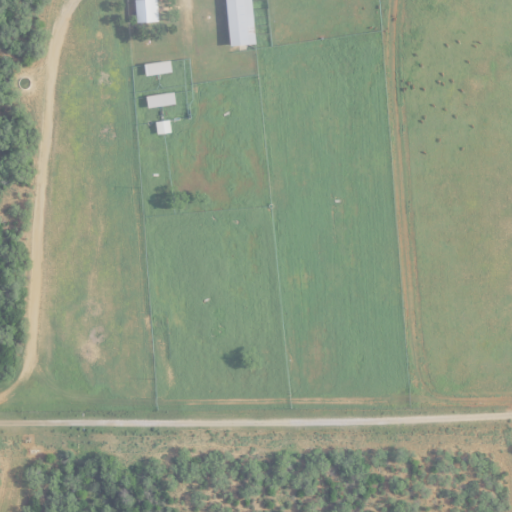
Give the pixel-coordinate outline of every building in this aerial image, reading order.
[(132,0),(133,23),(155,22),(154,0),(132,0)] [(222,0),(226,46),(252,44),(249,0),(222,0)] [(169,74),(168,62),(142,63),(142,75),(169,74)] [(172,106),(172,94),(144,95),(144,107),(172,106)] [(154,122),(154,134),(168,133),(167,122),(154,122)]
